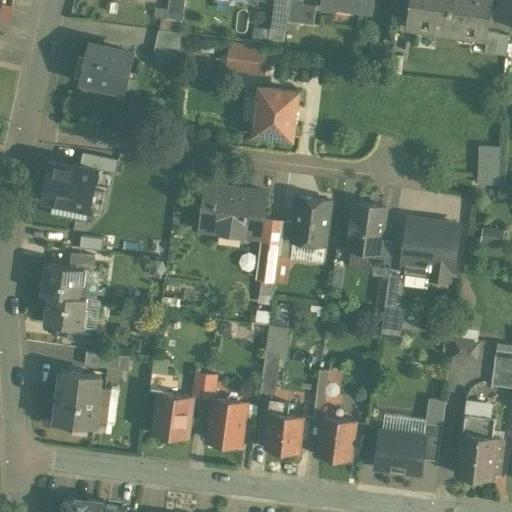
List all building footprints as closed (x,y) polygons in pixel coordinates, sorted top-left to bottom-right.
[(184,0),(168,0),(166,16),(182,19),(184,0)] [(289,0),(273,0),(270,27),(285,30),(287,20),(289,0)] [(316,0),(289,0),(287,20),(313,24),(316,0)] [(373,0),(322,0),(322,6),(335,8),(336,2),(354,5),(354,6),(373,9),(373,0)] [(491,0),(411,0),(408,24),(420,26),(419,28),(421,28),(421,26),(435,29),(435,31),(436,31),(437,29),(457,32),(457,34),(458,34),(459,32),(473,35),(473,37),(474,37),(474,35),(487,37),(488,30),(491,0)] [(166,16),(162,16),(161,29),(180,31),(182,19),(166,16)] [(270,27),(269,27),(267,42),(283,44),(285,30),(270,27)] [(161,29),(158,28),(153,51),(176,57),(180,31),(161,29)] [(509,33),(488,30),(487,37),(484,51),(506,54),(509,33)] [(134,51),(89,42),(80,79),(125,88),(134,51)] [(266,48),(230,43),(228,63),(252,66),(251,71),(263,73),(266,48)] [(297,91),(261,87),(255,131),(291,136),(293,121),(295,106),(297,91)] [(502,181),(502,142),(480,142),(480,182),(502,181)] [(118,158),(83,151),(79,164),(97,168),(116,171),(118,158)] [(79,166),(51,161),(52,159),(50,158),(42,198),(74,204),(74,201),(89,204),(88,207),(103,210),(108,185),(95,182),(97,168),(79,164),(79,166)] [(266,190),(206,181),(200,226),(220,229),(221,223),(241,226),(240,232),(260,235),(266,190)] [(331,199),(299,195),(295,221),(293,240),(294,240),(325,244),(331,199)] [(386,206),(355,202),(348,247),(375,251),(380,251),(382,239),(386,206)] [(457,223),(411,217),(404,263),(407,263),(430,266),(429,276),(450,279),(457,223)] [(295,221),(284,220),(280,248),(279,255),(291,257),(294,240),(293,240),(295,221)] [(104,237),(81,234),(80,246),(103,249),(104,237)] [(382,239),(380,251),(375,251),(372,274),(389,276),(390,267),(394,241),(382,239)] [(280,248),(268,246),(263,279),(275,280),(279,255),(280,248)] [(95,254),(71,251),(69,264),(84,266),(84,268),(93,269),(95,254)] [(69,264),(45,261),(41,291),(48,292),(80,296),(84,268),(84,266),(69,264)] [(430,266),(407,263),(406,269),(404,281),(428,285),(429,276),(430,266)] [(406,269),(390,267),(389,276),(385,304),(401,307),(404,281),(406,269)] [(80,296),(48,292),(44,321),(68,324),(83,326),(87,297),(80,296)] [(278,319),(290,321),(293,302),(281,300),(278,319)] [(291,326),(270,323),(266,351),(280,353),(280,357),(285,358),(289,327),(291,327),(291,326)] [(83,326),(68,324),(66,338),(90,341),(92,327),(83,326)] [(478,342),(455,339),(453,354),(476,357),(478,342)] [(119,352),(87,347),(85,363),(116,368),(119,352)] [(511,351),(496,349),(491,384),(492,384),(493,379),(511,380),(511,351)] [(280,353),(266,351),(260,391),(275,393),(280,357),(280,353)] [(100,372),(60,367),(54,418),(70,420),(69,427),(92,430),(100,372)] [(319,368),(313,416),(303,414),(303,415),(322,418),(323,414),(324,406),(329,369),(319,368)] [(217,375),(197,372),(194,395),(213,398),(217,375)] [(194,395),(159,390),(153,432),(189,437),(194,395)] [(247,402),(213,398),(208,439),(241,444),(247,402)] [(303,414),(271,410),(266,447),(299,451),(303,415),(303,414)] [(496,416),(465,412),(457,473),(493,477),(494,466),(500,466),(504,438),(493,436),(496,416)] [(323,414),(322,418),(318,454),(352,458),(357,419),(323,414)] [(424,436),(383,431),(379,465),(420,469),(424,436)] [(105,500),(88,497),(87,501),(65,498),(62,511),(125,511),(127,507),(104,504),(105,500)]
